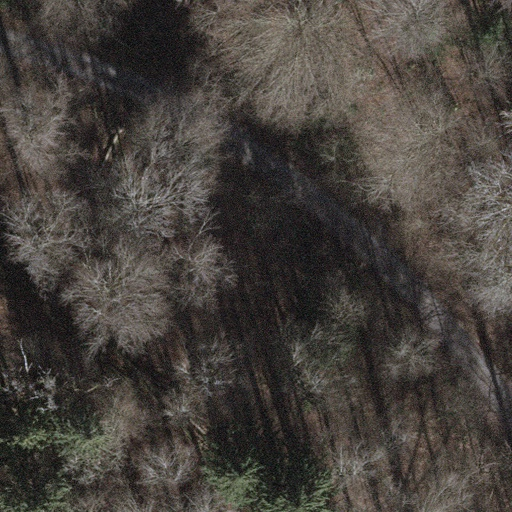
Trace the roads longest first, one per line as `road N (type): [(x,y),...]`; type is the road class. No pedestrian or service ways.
road 1 (track): [(0,39),(175,98),(254,144),(376,246)]
road 2 (track): [(376,246),(511,406)]
